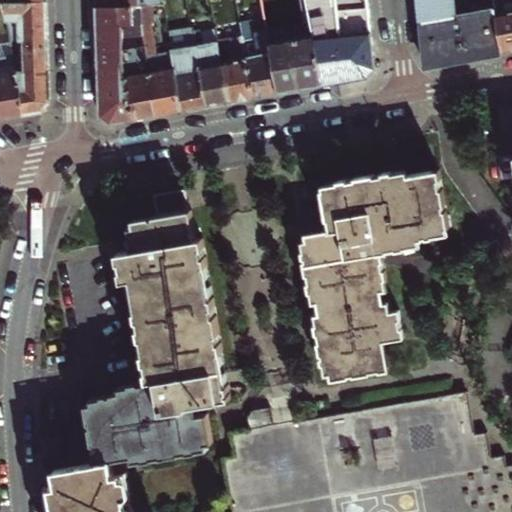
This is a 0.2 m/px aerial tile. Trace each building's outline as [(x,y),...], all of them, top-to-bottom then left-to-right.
[(262,0),(266,19),(268,32),(312,24),(307,0),(262,0)] [(307,0),(312,24),(324,84),(344,80),(368,76),(372,70),(376,66),(368,0),(307,0)] [(417,0),(419,6),(420,22),(455,16),(453,0),(417,0)] [(511,49),(511,9),(508,11),(506,0),(493,0),(495,9),(502,51),(511,49)] [(26,113),(43,110),(49,101),(46,1),(5,2),(12,40),(24,38),(24,53),(15,55),(26,113)] [(183,110),(170,38),(157,40),(156,35),(151,36),(149,22),(151,21),(150,5),(141,6),(141,23),(145,43),(151,74),(154,73),(157,95),(153,96),(157,115),(170,112),(183,110)] [(110,123),(133,119),(124,70),(123,60),(122,23),(141,23),(141,6),(96,7),(99,115),(105,120),(110,123)] [(435,62),(502,51),(495,9),(455,16),(420,22),(422,42),(423,54),(435,62)] [(279,92),(268,32),(266,19),(241,23),(243,36),(255,97),(265,95),(279,92)] [(312,24),(268,32),(279,92),(298,89),(324,84),(312,24)] [(207,106),(196,45),(193,29),(169,33),(170,38),(183,110),(196,108),(207,106)] [(255,97),(243,36),(226,39),(227,43),(219,44),(230,101),(239,99),(255,97)] [(15,55),(12,41),(0,43),(0,56),(0,58),(15,55)] [(230,101),(219,44),(219,41),(196,45),(207,106),(218,103),(230,101)] [(151,74),(145,43),(136,44),(138,57),(123,60),(124,70),(133,119),(144,117),(157,115),(153,96),(157,95),(154,73),(151,74)] [(435,62),(423,54),(424,64),(435,62)] [(14,115),(26,113),(15,55),(0,58),(0,56),(0,108),(2,117),(14,115)] [(330,376),(331,381),(390,371),(385,341),(404,337),(400,311),(390,312),(385,313),(383,302),(381,293),(380,282),(385,281),(386,281),(382,253),(405,249),(405,248),(404,242),(415,240),(433,237),(433,236),(432,231),(444,229),(449,228),(439,169),(405,175),(394,177),(393,171),(393,170),(365,175),(340,179),(340,180),(341,186),(329,188),(323,189),(330,229),(307,233),(310,250),(303,252),(309,292),(311,292),(316,291),(318,303),(320,312),(322,324),(316,325),(315,325),(322,364),(323,364),(328,363),(330,376)] [(97,463),(120,459),(131,456),(142,454),(143,460),(144,460),(197,452),(197,451),(196,445),(207,443),(213,442),(208,413),(199,414),(197,405),(231,398),(228,384),(227,384),(222,385),(220,375),(218,364),(216,352),(222,351),(223,351),(214,297),(212,298),(206,299),(205,288),(203,278),(201,266),(207,265),(208,265),(203,238),(196,239),(192,210),(189,210),(185,189),(153,195),(157,216),(133,220),(136,238),(138,249),(132,250),(131,250),(133,263),(120,265),(125,293),(134,291),(140,289),(142,301),(144,310),(146,321),(140,322),(139,322),(148,380),(130,383),(130,384),(131,390),(120,392),(103,395),(103,397),(104,402),(94,404),(86,405),(97,463)] [(131,245),(132,250),(138,249),(136,238),(130,239),(131,245)] [(140,289),(134,291),(136,301),(142,301),(140,289)] [(316,325),(322,324),(320,312),(314,313),(316,325)] [(131,390),(130,384),(119,386),(120,392),(131,390)] [(511,511),(511,458),(511,451),(497,454),(492,429),(480,431),(472,389),(279,422),(275,403),(257,406),(249,415),(252,427),(232,430),(237,455),(225,456),(234,511),(232,511),(511,511)] [(69,436),(60,437),(60,449),(59,449),(60,455),(70,454),(69,436)] [(129,511),(123,475),(120,459),(97,463),(56,470),(58,485),(52,486),(56,511),(129,511)]
